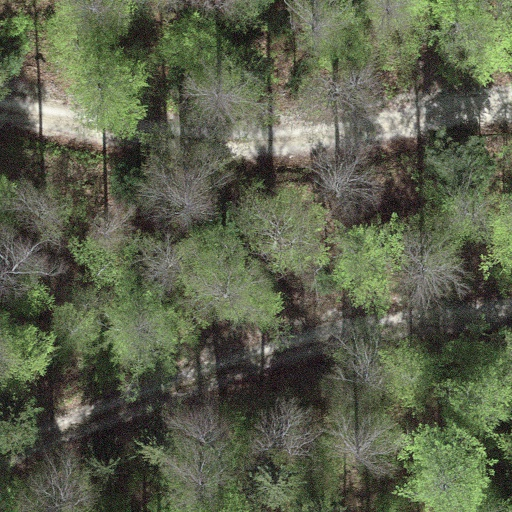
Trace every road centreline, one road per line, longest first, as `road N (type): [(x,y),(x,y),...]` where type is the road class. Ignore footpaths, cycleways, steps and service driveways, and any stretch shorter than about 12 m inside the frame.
road 1 (track): [(511,315),(319,340),(0,451)]
road 2 (track): [(0,117),(223,145),(391,137),(511,114)]
